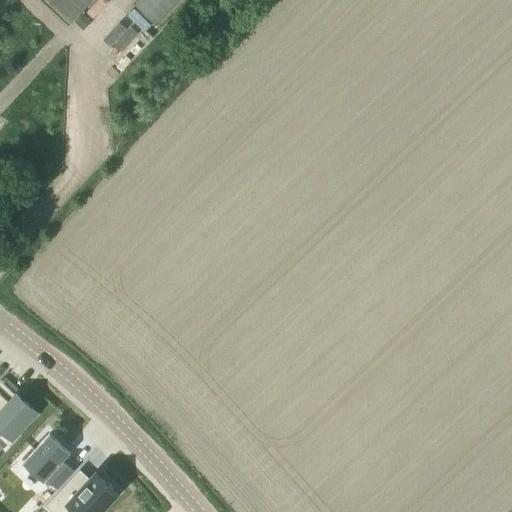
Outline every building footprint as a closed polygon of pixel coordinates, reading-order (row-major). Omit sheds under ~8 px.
[(42,0),(69,25),(92,0),(42,0)] [(138,0),(134,5),(155,25),(179,0),(138,0)] [(0,393),(0,441),(8,449),(22,434),(19,431),(35,413),(36,412),(24,401),(23,401),(22,403),(15,396),(13,398),(9,402),(0,393)] [(50,433),(23,461),(44,481),(47,478),(58,488),(74,470),(63,460),(71,452),(54,436),(50,433)] [(76,474),(47,506),(53,511),(67,511),(72,507),(76,511),(98,511),(118,491),(103,477),(99,473),(97,471),(90,478),(86,483),(76,474)]
